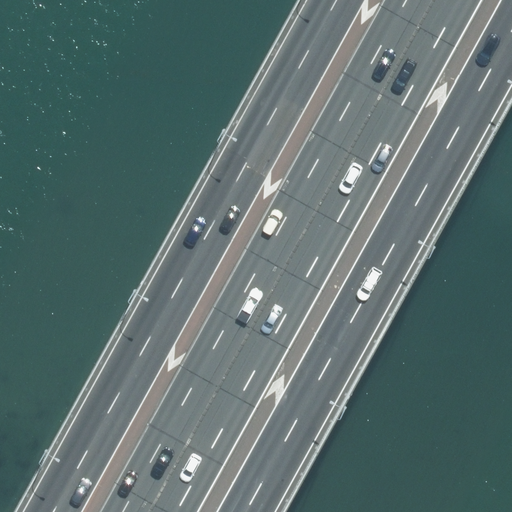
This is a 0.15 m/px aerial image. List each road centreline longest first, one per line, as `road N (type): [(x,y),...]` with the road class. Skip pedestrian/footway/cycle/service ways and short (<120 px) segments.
road 1 (motorway): [(148,511),(432,0)]
road 2 (motorway): [(51,511),(335,0)]
road 3 (motorway): [(511,25),(242,511)]
